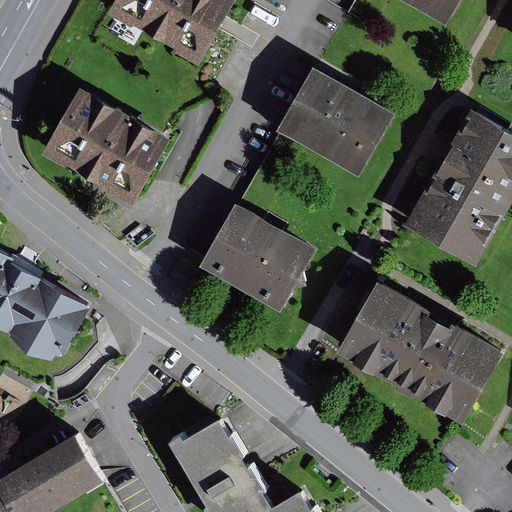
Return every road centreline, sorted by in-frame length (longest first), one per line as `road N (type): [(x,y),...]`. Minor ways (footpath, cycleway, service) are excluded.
road 1 (residential): [(171,319),(413,511)]
road 2 (residential): [(171,319),(115,402),(117,421),(171,511)]
road 3 (residential): [(0,182),(171,319)]
